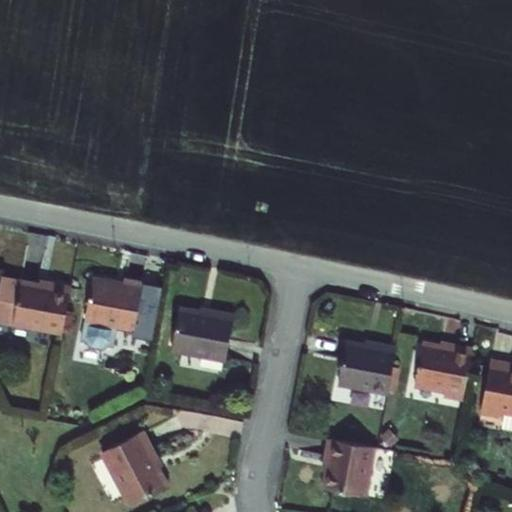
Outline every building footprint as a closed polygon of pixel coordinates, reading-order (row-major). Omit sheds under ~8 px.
[(29,281),(5,276),(0,304),(0,317),(66,329),(74,285),(53,281),(52,285),(29,281)] [(118,346),(122,325),(134,327),(142,283),(125,280),(125,283),(110,281),(95,278),(84,340),(90,341),(94,347),(107,349),(113,345),(118,346)] [(197,312),(180,309),(173,349),(224,359),(233,315),(215,311),(214,315),(197,312)] [(364,345),(348,342),(341,382),(391,391),(399,345),(380,342),(379,348),(364,345)] [(440,348),(424,345),(417,387),(448,392),(447,399),(464,401),(473,348),(456,345),(455,351),(440,348)] [(502,362),(492,361),(483,413),(502,417),(503,410),(511,411),(511,367),(511,368),(511,364),(502,362)] [(144,429),(104,451),(132,504),(169,485),(160,469),(150,453),(155,451),(144,429)] [(376,447),(331,438),(327,457),(332,459),(326,488),(367,496),(371,471),(376,447)]
